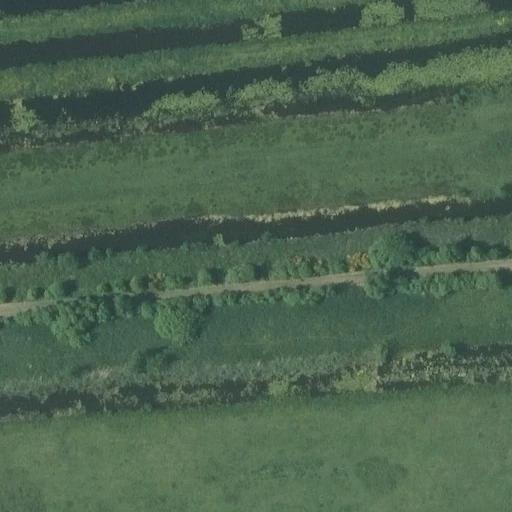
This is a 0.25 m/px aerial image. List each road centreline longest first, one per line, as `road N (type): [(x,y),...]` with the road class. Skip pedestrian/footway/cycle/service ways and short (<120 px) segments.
road 1 (track): [(0,206),(511,146)]
road 2 (track): [(511,265),(0,311)]
